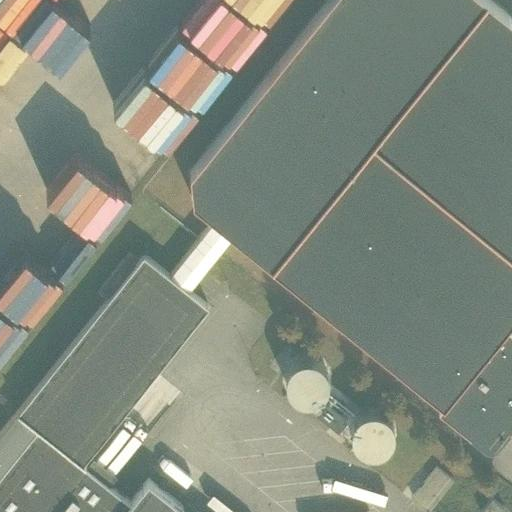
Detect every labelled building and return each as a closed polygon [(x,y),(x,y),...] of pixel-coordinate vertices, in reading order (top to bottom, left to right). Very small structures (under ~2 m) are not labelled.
[(489,445),(490,445),(492,444),(493,444),(495,443),(496,442),(509,426),(504,422),(511,411),(511,326),(507,323),(511,316),(511,17),(490,0),(329,0),(192,168),(195,197),(472,425),(468,430),(484,443),(485,444),(487,444),(489,445)] [(55,147),(43,147),(43,156),(73,153),(72,140),(54,141),(55,147)] [(130,499),(80,460),(208,301),(143,251),(0,430),(0,511),(191,511),(148,477),(130,499)] [(281,390),(305,392),(306,386),(321,387),(324,358),(285,354),(281,390)] [(481,511),(497,511),(502,506),(503,505),(492,496),(480,511),(481,511)]
